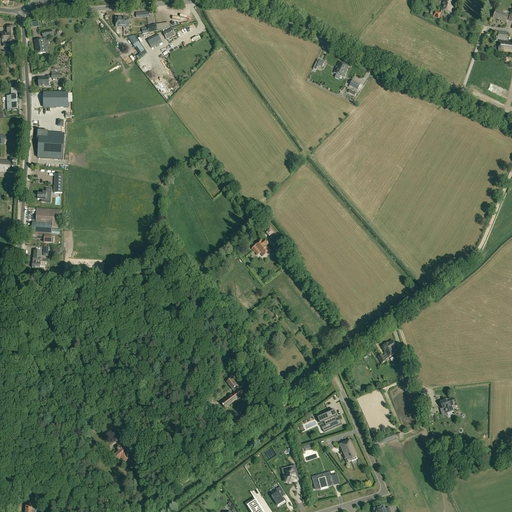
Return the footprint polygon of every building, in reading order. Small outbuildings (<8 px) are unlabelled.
[(454,0),(444,0),(442,10),(452,13),(454,0)] [(506,23),(509,15),(496,10),(493,18),(506,23)] [(116,27),(124,28),(124,26),(123,26),(124,24),(123,24),(123,18),(116,18),(116,27)] [(148,28),(142,29),(143,34),(158,31),(156,25),(148,27),(148,28)] [(8,27),(8,32),(8,33),(3,33),(3,40),(12,39),(12,37),(16,37),(16,27),(8,27)] [(175,36),(172,28),(164,33),(167,40),(175,36)] [(498,41),(498,40),(508,41),(509,34),(499,32),(498,37),(496,37),(495,41),(498,41)] [(161,40),(159,35),(148,40),(150,46),(161,40)] [(3,40),(3,48),(11,47),(11,45),(17,44),(16,37),(12,37),(12,39),(3,40)] [(35,42),(37,51),(37,55),(48,53),(46,40),(35,42)] [(511,53),(511,43),(500,41),(498,51),(511,53)] [(322,69),(325,63),(320,60),(319,61),(318,60),(313,70),(318,73),(319,71),(317,69),(318,68),(320,69),(320,68),(322,69)] [(349,67),(339,63),(334,73),(344,78),(349,67)] [(49,85),(49,78),(39,78),(39,87),(47,87),(47,85),(49,85)] [(350,86),(358,90),(361,84),(353,80),(350,86)] [(8,110),(18,110),(17,88),(11,89),(12,96),(7,97),(8,110)] [(44,108),(69,108),(69,98),(72,98),(72,94),(69,94),(69,93),(44,93),(44,108)] [(63,160),(65,135),(40,133),(38,158),(63,160)] [(0,160),(0,172),(16,173),(17,159),(11,159),(11,161),(0,160)] [(55,174),(55,193),(63,193),(63,174),(55,174)] [(38,199),(41,200),(41,203),(51,203),(52,189),(46,189),(45,192),(43,192),(43,193),(38,193),(38,199)] [(62,211),(37,209),(36,223),(53,224),(53,229),(61,229),(62,211)] [(53,224),(33,223),(32,233),(52,234),(59,235),(60,230),(52,229),(53,224)] [(271,227),(265,231),(271,239),(277,234),(271,227)] [(32,233),(32,237),(38,238),(38,239),(45,239),(44,243),(54,244),(55,237),(50,237),(50,235),(32,233)] [(257,256),(260,253),(263,257),(271,251),(267,246),(269,245),(264,239),(255,247),(252,249),(257,256)] [(33,268),(40,269),(42,252),(34,251),(33,268)] [(384,353),(385,355),(383,357),(382,355),(378,357),(382,364),(386,361),(385,360),(387,358),(388,359),(396,354),(394,350),(395,349),(394,348),(396,347),(393,341),(382,348),(385,353),(384,353)] [(403,370),(405,377),(409,393),(415,392),(411,375),(409,369),(403,370)] [(239,398),(245,394),(240,388),(239,389),(237,387),(238,386),(232,378),(226,382),(232,390),(233,390),(235,392),(221,403),(226,408),(231,404),(239,398)] [(444,401),(440,402),(442,409),(440,409),(442,416),(447,415),(446,414),(454,412),(452,407),(454,406),(451,399),(447,400),(444,401)] [(434,415),(431,405),(430,405),(429,402),(424,404),(424,407),(427,417),(434,415)] [(112,415),(110,409),(102,411),(104,417),(112,415)] [(332,411),(321,416),(324,422),(325,426),(322,427),(324,432),(342,424),(340,419),(337,421),(335,417),(336,417),(334,412),(333,413),(332,411)] [(394,433),(370,443),(373,449),(397,439),(394,433)] [(116,447),(117,449),(119,452),(114,457),(118,461),(121,458),(126,463),(130,459),(124,452),(127,449),(123,444),(126,441),(120,434),(116,438),(120,443),(116,447)] [(347,464),(357,459),(352,447),(350,448),(347,441),(340,445),(344,451),(342,452),(347,464)] [(294,465),(288,467),(290,472),(283,474),(286,484),(289,483),(296,481),(294,472),(296,471),(294,465)] [(318,475),(312,477),(315,489),(320,487),(321,489),(328,487),(328,485),(333,484),(332,478),(337,477),(339,484),(337,477),(337,474),(331,476),(330,472),(324,474),(325,477),(319,479),(318,475)] [(282,497),(285,495),(280,487),(276,490),(278,492),(272,496),(278,506),(285,502),(282,497)] [(248,506),(247,506),(251,511),(263,511),(256,500),(256,501),(257,502),(249,508),(248,506)]
